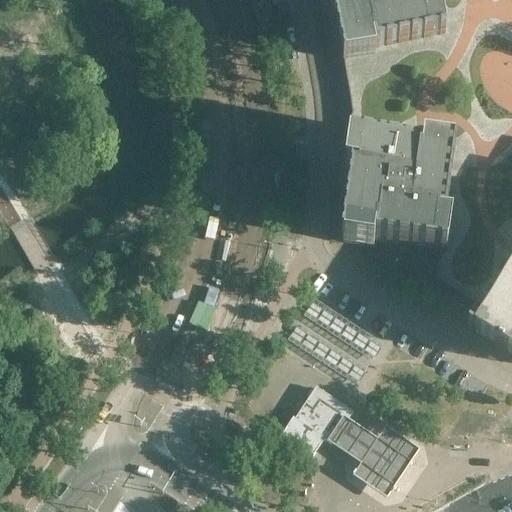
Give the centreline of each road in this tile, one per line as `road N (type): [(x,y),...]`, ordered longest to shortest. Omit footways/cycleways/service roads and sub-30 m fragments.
road 1 (residential): [(511,384),(315,255),(317,109),(297,0)]
road 2 (secondary): [(144,453),(215,339),(258,194),(254,108),(229,0)]
road 3 (secondary): [(182,0),(206,65),(213,200),(179,303),(93,445)]
